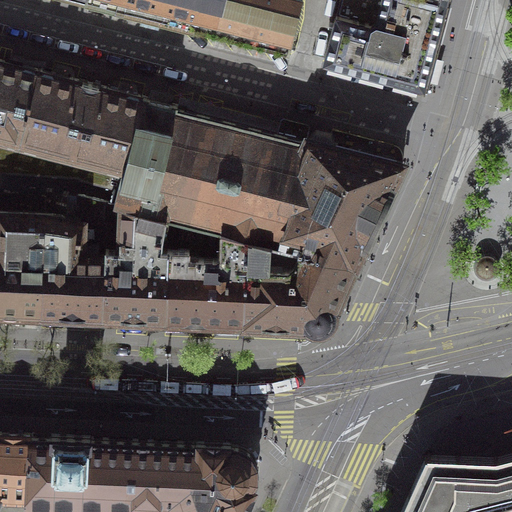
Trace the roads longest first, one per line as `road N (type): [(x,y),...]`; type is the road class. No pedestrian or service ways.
road 1 (residential): [(0,17),(457,137),(361,382)]
road 2 (tertiary): [(361,382),(239,390),(0,379)]
road 3 (tertiary): [(511,351),(361,382)]
road 4 (residential): [(361,382),(304,511)]
